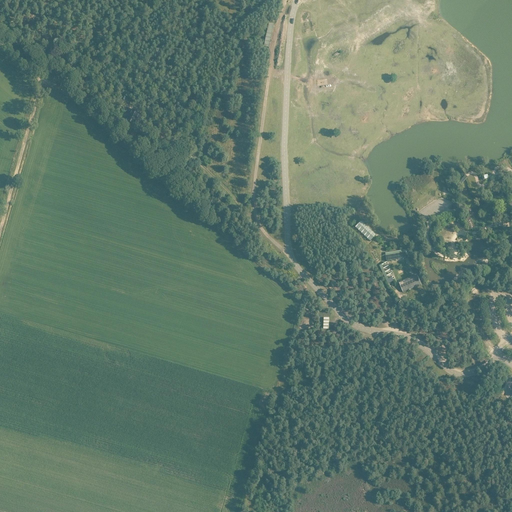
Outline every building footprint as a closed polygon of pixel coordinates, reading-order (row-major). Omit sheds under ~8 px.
[(264,47),(269,48),(273,24),(268,23),(264,47)] [(127,115),(124,121),(134,126),(140,113),(131,110),(128,116),(127,115)] [(465,212),(462,216),(463,216),(464,217),(465,219),(466,220),(468,221),(469,222),(470,224),(470,226),(471,229),(475,228),(474,227),(474,225),(473,223),(472,221),(471,219),(475,216),(475,215),(475,214),(470,210),(470,209),(468,209),(466,212),(465,213),(465,212)] [(361,222),(355,228),(370,241),(376,235),(361,222)] [(375,250),(370,252),(377,266),(382,264),(383,264),(380,258),(379,259),(375,250)] [(385,253),(387,262),(407,258),(405,250),(385,253)] [(387,263),(379,266),(381,272),(387,284),(395,281),(389,268),(387,263)] [(399,283),(403,293),(421,285),(417,275),(399,283)]
